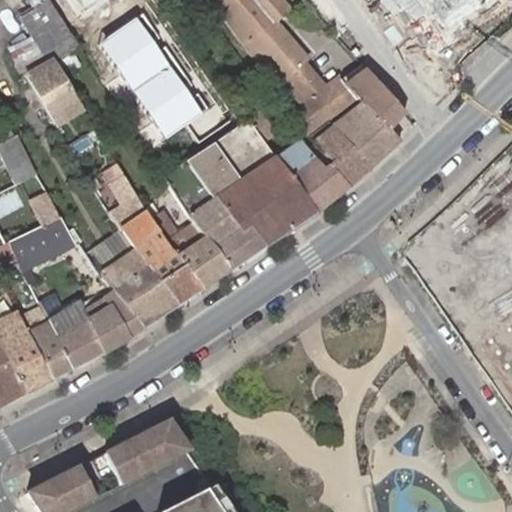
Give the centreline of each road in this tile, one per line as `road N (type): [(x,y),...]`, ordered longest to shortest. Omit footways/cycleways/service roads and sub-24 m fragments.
road 1 (tertiary): [(0,449),(154,364),(355,224)]
road 2 (residential): [(355,224),(511,450)]
road 3 (residential): [(448,139),(349,0)]
road 4 (tertiary): [(355,224),(448,139)]
